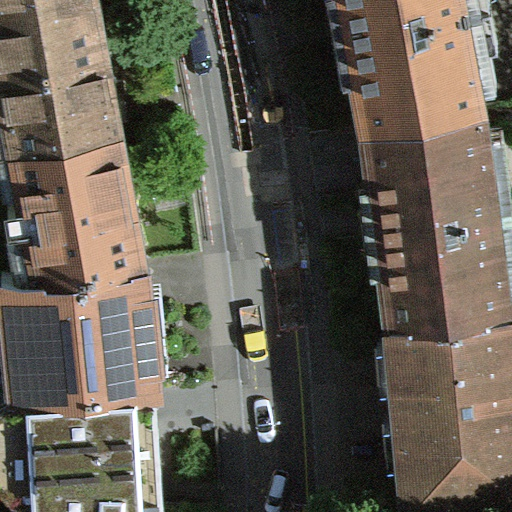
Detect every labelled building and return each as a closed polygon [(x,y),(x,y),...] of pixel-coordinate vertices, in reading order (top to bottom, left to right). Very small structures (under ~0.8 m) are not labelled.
[(0,0),(0,72),(99,54),(88,0),(0,0)] [(477,108),(456,0),(336,0),(360,127),(477,108)] [(0,100),(9,147),(113,128),(103,76),(99,54),(0,72),(0,100)] [(385,321),(503,309),(477,108),(360,127),(369,193),(385,321)] [(33,275),(137,262),(119,164),(113,128),(9,147),(33,275)] [(144,313),(139,262),(137,262),(33,275),(16,277),(0,274),(0,310),(2,334),(9,395),(12,395),(151,386),(144,313)] [(402,503),(511,491),(511,382),(504,309),(503,309),(385,321),(392,392),(402,503)] [(2,334),(0,334),(0,393),(9,395),(2,334)] [(27,511),(157,511),(158,509),(27,503),(27,511)]
